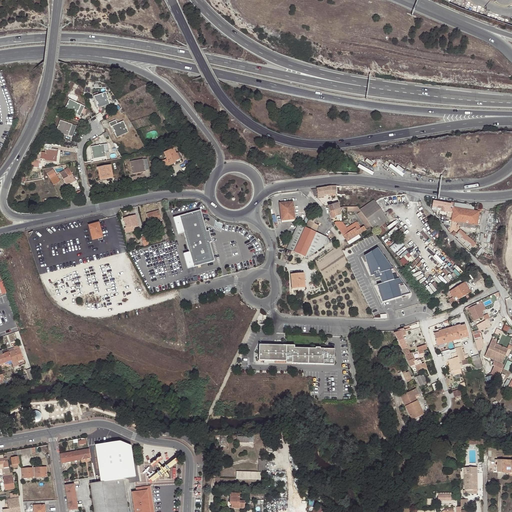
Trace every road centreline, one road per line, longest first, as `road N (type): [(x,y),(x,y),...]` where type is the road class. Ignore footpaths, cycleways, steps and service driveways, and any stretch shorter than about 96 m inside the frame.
road 1 (primary): [(0,56),(123,54),(370,104),(511,114)]
road 2 (primary): [(480,101),(367,91),(119,41),(0,42)]
road 3 (trunk): [(171,0),(225,102),(270,135),(346,143),(511,121)]
road 4 (trunk): [(480,101),(300,68),(230,33),(196,0)]
road 5 (primary): [(0,58),(106,59),(153,77),(216,146),(222,171)]
road 6 (unclassified): [(186,511),(184,449),(107,424),(50,431)]
road 7 (primary): [(257,194),(333,178),(414,185)]
road 8 (secondary): [(25,139),(2,197),(7,214),(81,210)]
road 9 (secondary): [(55,17),(48,78),(25,139)]
road 10 (secondary): [(90,208),(183,192),(213,200)]
